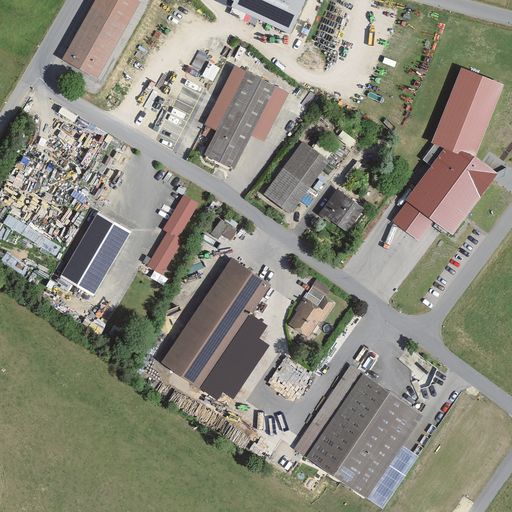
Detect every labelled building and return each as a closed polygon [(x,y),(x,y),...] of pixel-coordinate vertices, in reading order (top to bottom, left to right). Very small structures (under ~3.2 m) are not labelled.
[(141,4),(134,0),(98,0),(64,60),(99,79),(141,4)] [(306,0),(222,0),(291,32),(306,0)] [(291,94),(237,68),(208,125),(218,131),(206,155),(236,170),(253,137),(266,143),(291,94)] [(504,86),(460,71),(434,146),(446,150),(477,161),(504,86)] [(351,144),(355,139),(344,130),(339,135),(351,144)] [(331,163),(305,144),(267,195),(293,214),(331,163)] [(497,175),(477,161),(446,150),(392,224),(421,243),(431,226),(450,239),(497,175)] [(366,209),(341,190),(324,214),(349,233),(366,209)] [(200,205),(185,196),(166,230),(170,232),(180,238),(200,205)] [(2,223),(57,253),(62,243),(8,213),(2,223)] [(132,234),(100,215),(64,277),(96,296),(132,234)] [(212,233),(220,236),(222,233),(233,238),(238,226),(219,217),(212,233)] [(13,229),(4,223),(0,230),(0,235),(6,239),(13,229)] [(180,238),(170,232),(149,267),(164,276),(185,241),(180,238)] [(23,273),(29,265),(9,250),(2,258),(23,273)] [(233,259),(164,364),(203,390),(273,286),(233,259)] [(313,288),(306,299),(318,307),(326,296),(313,288)] [(303,310),(292,324),(293,325),(311,338),(326,316),(328,318),(336,306),(329,301),(322,310),(318,307),(306,299),(300,308),(303,310)] [(367,498),(424,415),(353,366),(296,449),(367,498)]
